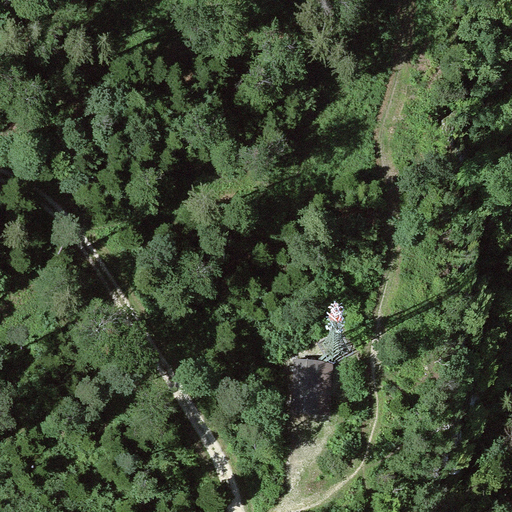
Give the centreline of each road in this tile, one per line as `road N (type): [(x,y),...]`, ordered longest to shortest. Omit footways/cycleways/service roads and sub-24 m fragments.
road 1 (track): [(362,460),(391,283),(385,130),(405,37),(404,0)]
road 2 (track): [(237,511),(186,399),(61,207),(0,170)]
